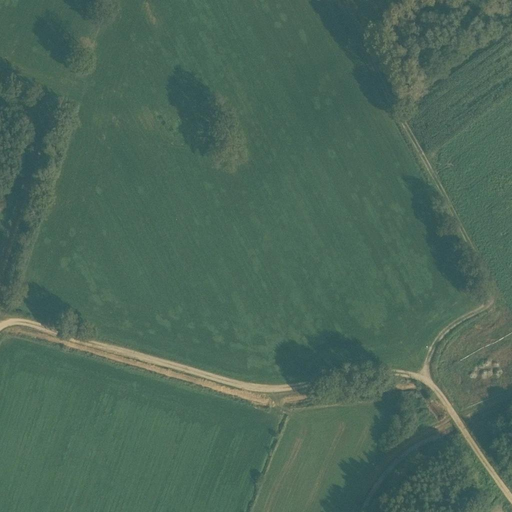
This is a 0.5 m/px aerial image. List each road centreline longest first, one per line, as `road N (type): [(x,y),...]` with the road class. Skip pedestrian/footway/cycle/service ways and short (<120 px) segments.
road 1 (track): [(427,380),(432,345),(488,304),(493,289),(338,0)]
road 2 (track): [(0,328),(17,324),(237,390),(294,391),(375,373),(427,380)]
road 3 (track): [(2,327),(16,251),(59,117)]
